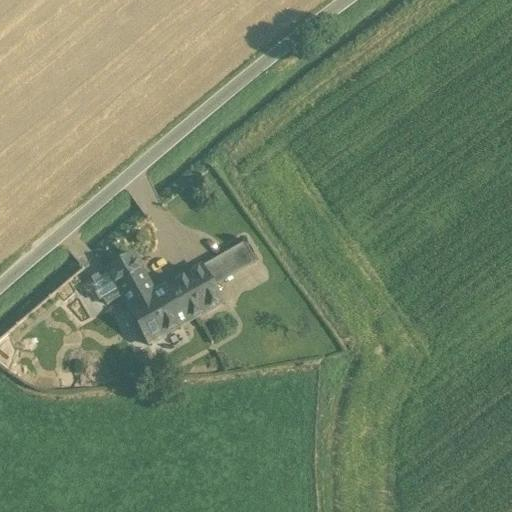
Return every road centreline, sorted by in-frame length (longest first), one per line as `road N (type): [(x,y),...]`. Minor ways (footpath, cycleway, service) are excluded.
road 1 (tertiary): [(0,278),(345,0)]
road 2 (unknown): [(60,229),(153,382)]
